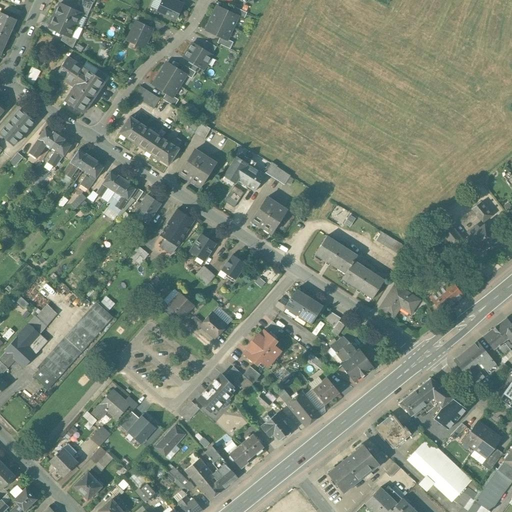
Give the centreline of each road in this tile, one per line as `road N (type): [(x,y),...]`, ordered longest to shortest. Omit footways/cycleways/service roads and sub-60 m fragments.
road 1 (residential): [(91,137),(292,269)]
road 2 (residential): [(204,0),(130,80),(91,137)]
road 3 (primary): [(297,463),(427,354)]
road 4 (residential): [(292,269),(427,354)]
road 5 (unknown): [(292,269),(304,234),(323,224),(384,256)]
road 6 (residential): [(292,269),(211,364)]
